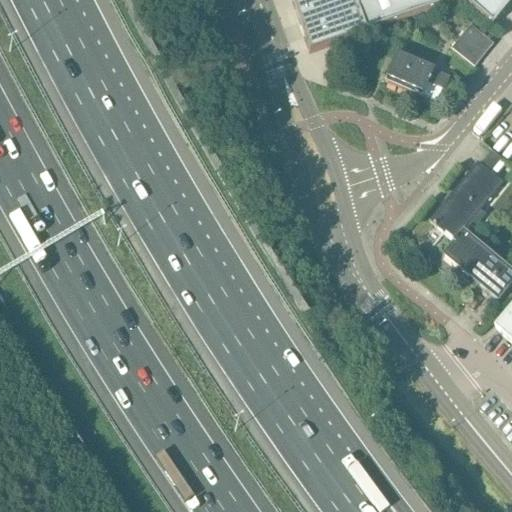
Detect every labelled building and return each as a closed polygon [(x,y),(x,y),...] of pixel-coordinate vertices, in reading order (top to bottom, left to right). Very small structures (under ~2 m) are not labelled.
[(459,3),(491,29),(511,2),(511,0),(288,0),(302,40),(308,56),(459,3)] [(469,28),(450,51),(473,70),(492,47),(469,28)] [(448,80),(433,73),(433,72),(395,56),(383,84),(420,100),(421,98),(436,105),(442,91),(443,91),(448,80)] [(458,244),(466,234),(464,233),(503,185),(491,175),(502,162),(492,154),(481,167),(478,165),(430,224),(444,236),(446,234),(458,244)] [(500,303),(511,288),(511,272),(466,234),(458,244),(446,258),(500,303)] [(511,311),(508,316),(503,312),(495,319),(502,324),(496,331),(511,344),(511,311)]
